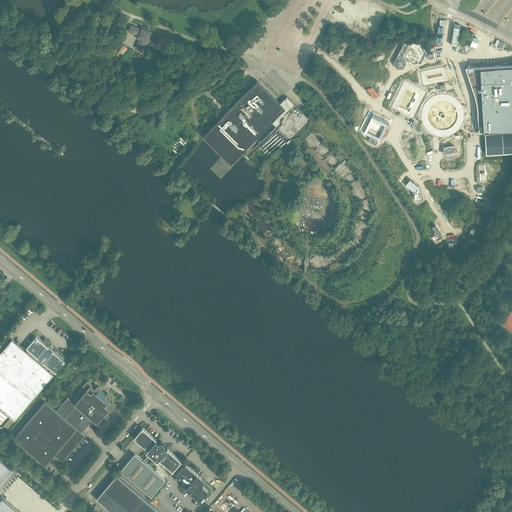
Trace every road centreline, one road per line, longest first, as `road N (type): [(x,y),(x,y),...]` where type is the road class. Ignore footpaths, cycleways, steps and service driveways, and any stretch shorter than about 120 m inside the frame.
road 1 (tertiary): [(155,395),(0,259)]
road 2 (tertiary): [(293,511),(155,395)]
road 3 (unclassified): [(69,504),(155,395)]
